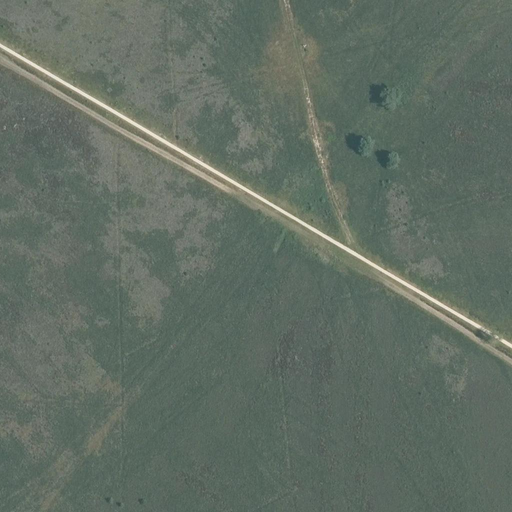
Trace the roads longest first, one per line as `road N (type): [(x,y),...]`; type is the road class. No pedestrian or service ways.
road 1 (track): [(0,57),(511,362)]
road 2 (track): [(367,271),(328,183),(288,0)]
